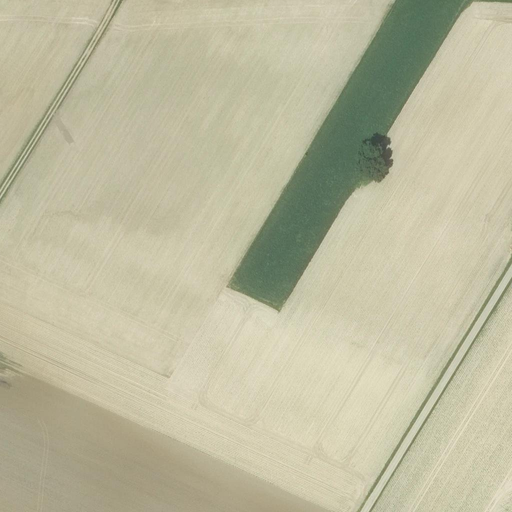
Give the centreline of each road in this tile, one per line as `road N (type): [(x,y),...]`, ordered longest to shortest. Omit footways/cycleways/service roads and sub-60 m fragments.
road 1 (unclassified): [(366,511),(511,274)]
road 2 (track): [(0,196),(116,0)]
